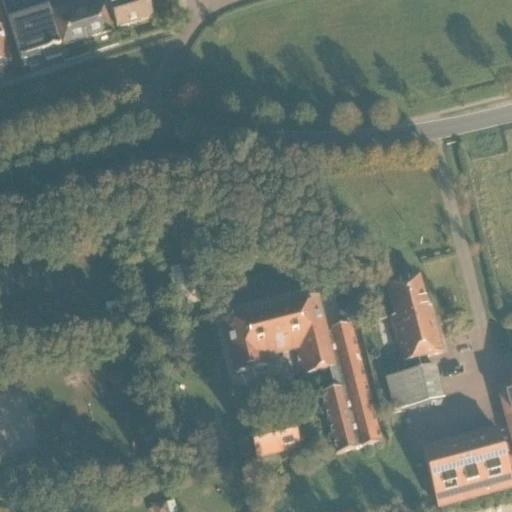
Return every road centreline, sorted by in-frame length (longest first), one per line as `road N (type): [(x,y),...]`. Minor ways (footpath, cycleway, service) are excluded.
road 1 (tertiary): [(140,123),(316,141),(429,134),(511,114)]
road 2 (tertiary): [(0,167),(140,123)]
